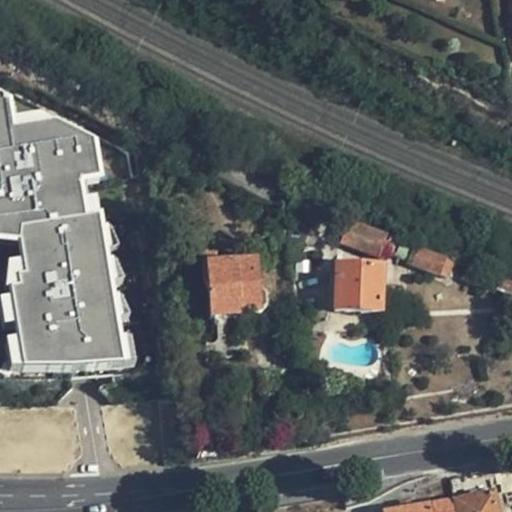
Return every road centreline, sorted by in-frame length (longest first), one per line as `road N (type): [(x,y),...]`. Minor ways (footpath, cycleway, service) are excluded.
road 1 (residential): [(0,54),(280,201)]
road 2 (primary): [(56,501),(242,482)]
road 3 (primary): [(364,460),(511,435)]
road 4 (primary): [(242,482),(364,460)]
